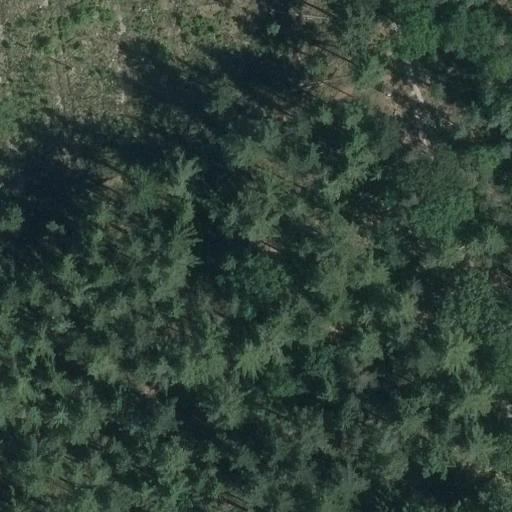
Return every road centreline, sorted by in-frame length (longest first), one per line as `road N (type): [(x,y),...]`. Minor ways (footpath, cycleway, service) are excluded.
road 1 (track): [(386,0),(452,213)]
road 2 (track): [(470,274),(511,424)]
